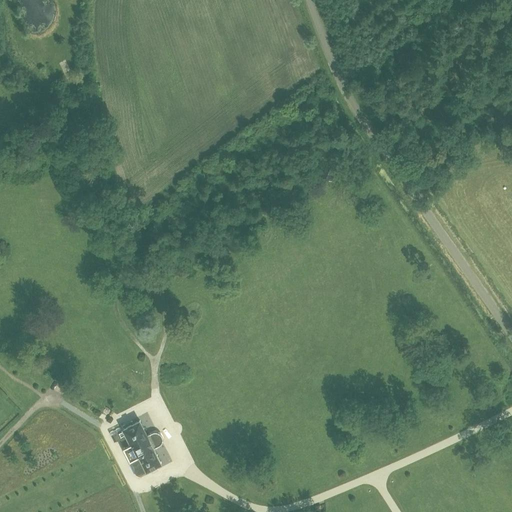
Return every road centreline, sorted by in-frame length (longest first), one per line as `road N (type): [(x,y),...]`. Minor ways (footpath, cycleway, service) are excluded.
road 1 (unclassified): [(511,338),(347,97),(310,0)]
road 2 (track): [(185,463),(143,486),(131,483),(103,428),(45,398),(0,444)]
road 3 (unclassified): [(511,409),(283,511)]
road 4 (track): [(160,408),(155,375),(168,310),(149,281),(129,280),(115,293),(121,327),(136,345)]
